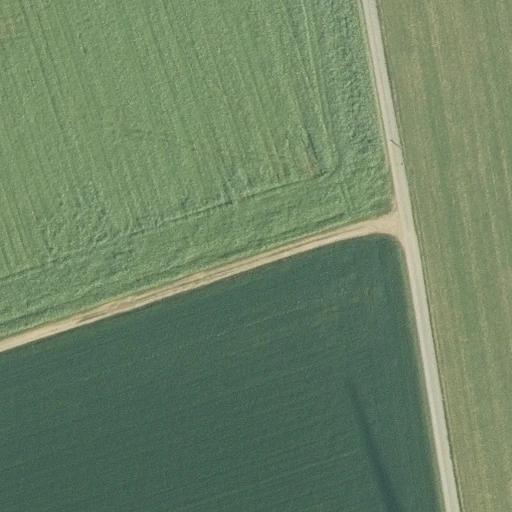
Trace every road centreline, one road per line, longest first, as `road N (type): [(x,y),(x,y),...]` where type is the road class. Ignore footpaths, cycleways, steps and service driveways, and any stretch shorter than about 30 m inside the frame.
road 1 (track): [(363,0),(448,511)]
road 2 (track): [(398,214),(0,346)]
